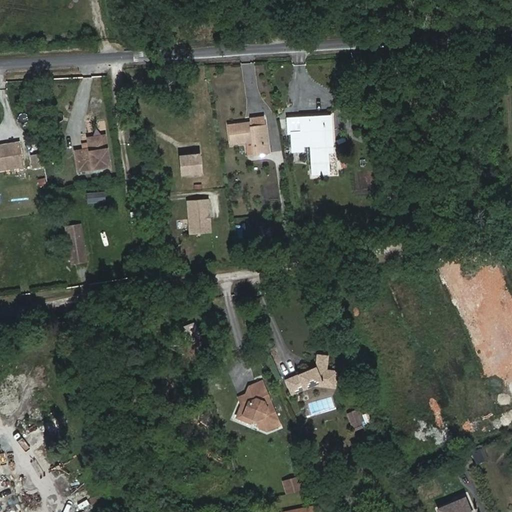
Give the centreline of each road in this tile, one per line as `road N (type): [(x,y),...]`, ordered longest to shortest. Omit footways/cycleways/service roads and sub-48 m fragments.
road 1 (residential): [(0,312),(511,226)]
road 2 (residential): [(0,61),(511,29)]
